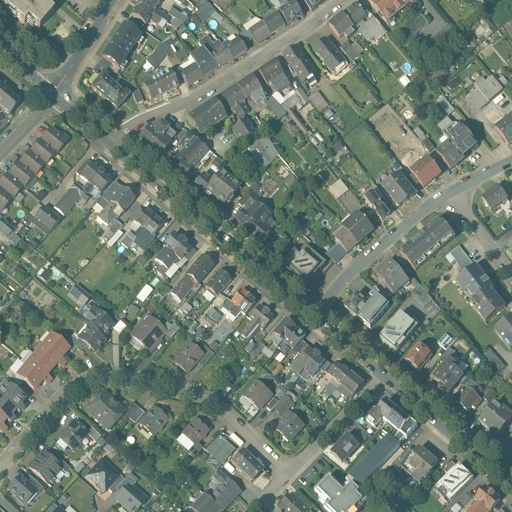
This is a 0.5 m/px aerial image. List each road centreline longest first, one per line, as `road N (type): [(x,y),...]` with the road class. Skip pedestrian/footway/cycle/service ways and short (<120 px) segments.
road 1 (residential): [(287,475),(215,408),(116,376),(82,383),(0,465)]
road 2 (residential): [(335,0),(131,119),(114,146)]
road 3 (tertiary): [(308,312),(114,146)]
road 4 (residential): [(453,195),(308,312)]
road 5 (tertiary): [(511,485),(386,376)]
road 6 (residential): [(386,376),(287,475)]
